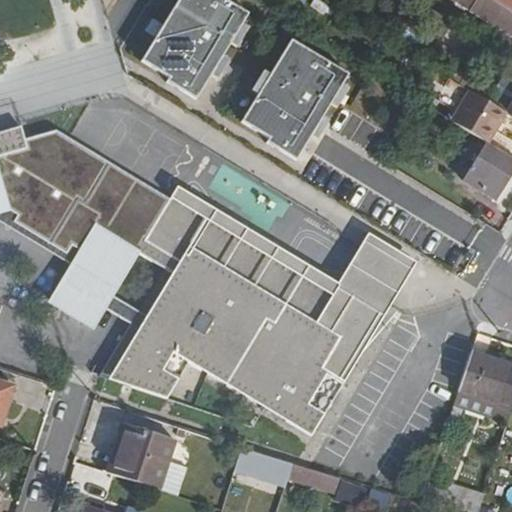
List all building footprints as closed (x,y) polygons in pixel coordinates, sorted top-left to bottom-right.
[(230,0),(175,0),(139,59),(195,94),(247,10),(230,0)] [(474,0),(470,7),(506,28),(511,18),(511,13),(489,0),(474,0)] [(511,0),(489,0),(511,13),(511,0)] [(451,22),(418,4),(407,22),(440,41),(451,22)] [(292,39),(241,122),(298,157),(349,73),(292,39)] [(495,97),(509,102),(511,94),(511,70),(506,68),(495,97)] [(470,93),(453,123),(489,144),(507,114),(470,93)] [(102,306),(129,322),(131,319),(146,328),(154,316),(115,293),(141,249),(180,273),(186,263),(147,239),(172,197),(58,128),(27,136),(24,126),(0,132),(0,204),(16,214),(12,221),(65,253),(71,243),(80,249),(71,265),(49,300),(91,325),(102,306)] [(511,165),(489,152),(471,183),(496,198),(511,171),(511,165)] [(154,316),(146,328),(131,319),(129,322),(97,375),(165,397),(186,364),(310,439),(343,384),(320,369),(328,355),(343,364),(383,298),(367,289),(358,304),(198,208),(203,200),(179,185),(172,197),(147,239),(186,263),(180,273),(154,316)] [(362,249),(342,283),(203,200),(198,208),(358,304),(367,289),(383,298),(343,364),(328,355),(320,369),(343,384),(409,277),(362,249)] [(0,221),(71,265),(80,249),(71,243),(65,253),(12,221),(16,214),(0,204),(0,221)] [(362,249),(409,277),(418,263),(371,235),(362,249)] [(473,356),(461,392),(511,407),(511,372),(510,371),(511,367),(473,356)] [(0,379),(0,421),(2,416),(12,384),(0,379)] [(511,414),(511,407),(461,392),(456,406),(510,423),(511,414)] [(132,429),(115,477),(152,490),(163,492),(179,444),(132,429)] [(260,453),(255,467),(292,480),(297,465),(260,453)] [(335,498),(363,502),(365,484),(338,480),(335,498)] [(427,494),(423,505),(442,511),(445,511),(449,501),(427,494)] [(123,511),(93,502),(89,511),(123,511)]
